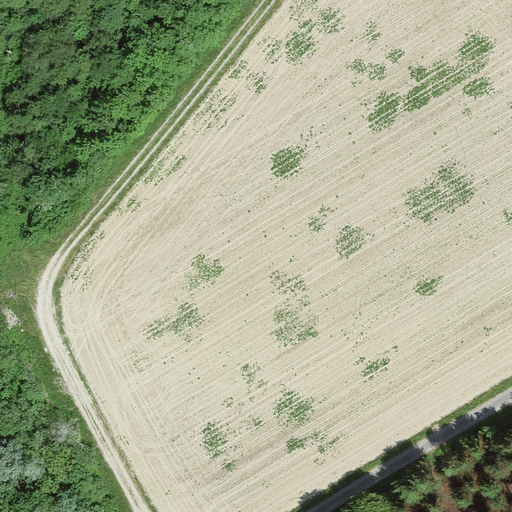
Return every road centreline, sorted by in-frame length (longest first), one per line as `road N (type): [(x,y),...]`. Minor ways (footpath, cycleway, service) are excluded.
road 1 (track): [(141,511),(55,347),(46,316),(49,275),(264,0)]
road 2 (track): [(318,511),(511,394)]
